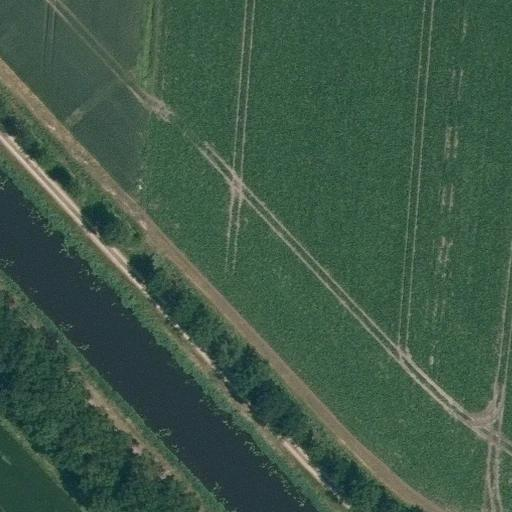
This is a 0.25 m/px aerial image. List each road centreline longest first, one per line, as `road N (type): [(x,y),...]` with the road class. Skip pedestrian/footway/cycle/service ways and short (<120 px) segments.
road 1 (track): [(366,511),(0,138)]
road 2 (track): [(0,312),(184,511)]
